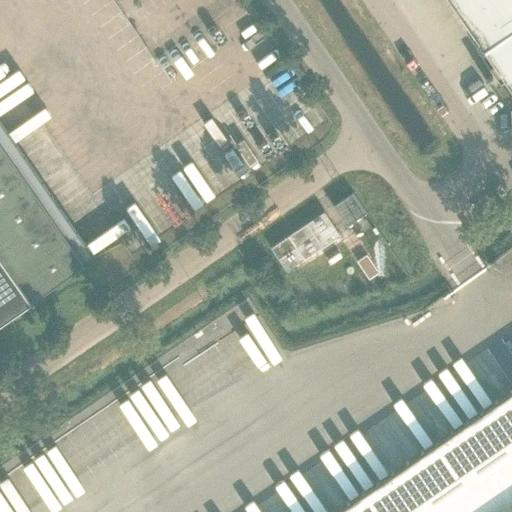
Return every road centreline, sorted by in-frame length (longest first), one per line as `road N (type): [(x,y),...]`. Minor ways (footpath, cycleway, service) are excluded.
road 1 (unclassified): [(0,387),(372,136)]
road 2 (unclassified): [(505,171),(384,0)]
road 3 (unclassified): [(372,136),(425,208),(448,210),(505,171)]
road 4 (unclassified): [(372,136),(275,0)]
